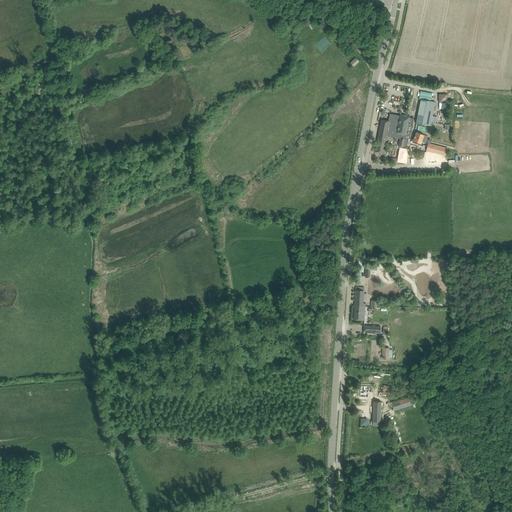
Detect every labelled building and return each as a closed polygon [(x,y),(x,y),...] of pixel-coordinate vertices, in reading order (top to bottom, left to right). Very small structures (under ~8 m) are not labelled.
[(308,25),(303,27),(307,34),(311,32),(308,25)] [(350,63),(353,66),(359,61),(356,58),(350,63)] [(430,126),(432,115),(435,102),(421,99),(416,123),(430,126)] [(378,132),(375,152),(385,154),(386,150),(384,149),(385,143),(387,144),(389,135),(391,135),(391,136),(400,138),(401,138),(401,137),(408,138),(410,139),(414,118),(410,118),(410,116),(400,114),(400,116),(395,115),(394,119),(389,118),(389,121),(381,119),(378,132)] [(413,141),(420,144),(421,142),(425,143),(428,136),(416,132),(413,141)] [(400,138),(399,146),(407,147),(408,138),(401,137),(401,138),(400,138)] [(428,144),(426,150),(446,155),(447,149),(428,144)] [(432,156),(433,168),(439,168),(439,165),(442,165),(442,162),(447,162),(447,156),(432,156)] [(369,277),(369,268),(377,269),(377,265),(366,265),(365,277),(369,277)] [(355,299),(356,299),(356,302),(355,302),(354,306),(365,307),(365,303),(363,303),(364,290),(364,287),(356,287),(355,299)] [(364,320),(365,307),(354,306),(353,320),(364,320)] [(389,358),(389,349),(381,349),(381,358),(389,358)] [(360,384),(360,395),(368,395),(368,390),(371,390),(371,385),(360,384)] [(413,404),(411,396),(392,402),(394,410),(413,404)] [(381,426),(382,402),(374,402),(372,425),(381,426)]
